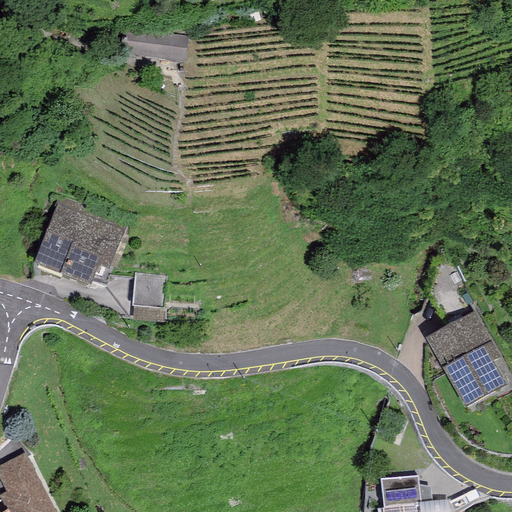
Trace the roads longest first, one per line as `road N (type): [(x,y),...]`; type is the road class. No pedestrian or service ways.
road 1 (unclassified): [(396,375),(335,350),(184,365),(12,300)]
road 2 (residential): [(511,485),(455,462),(396,375)]
